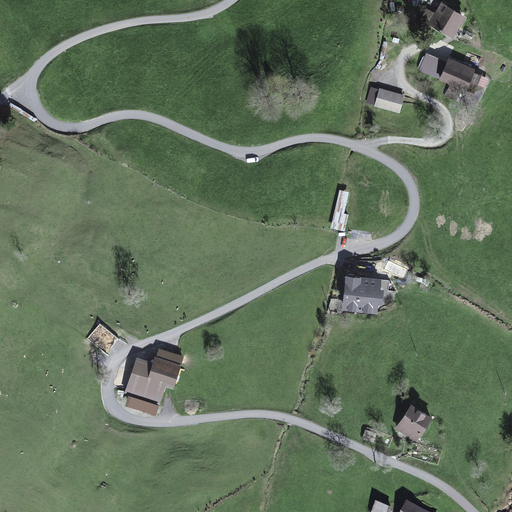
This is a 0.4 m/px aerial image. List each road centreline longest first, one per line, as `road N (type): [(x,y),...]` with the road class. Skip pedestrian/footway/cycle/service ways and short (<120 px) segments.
road 1 (residential): [(233,0),(202,16),(123,24),(73,40),(36,68),(30,93),(38,110),(64,129),(145,116),(242,151),(311,137),(363,148),(405,175),(412,217),(395,238),(330,258),(127,350),(110,374),(109,399),(116,411),(157,422),(282,416),(429,478),(473,511)]
road 2 (track): [(365,150),(375,141),(439,140),(447,133),(447,115),(401,75),(405,55),(438,48)]
